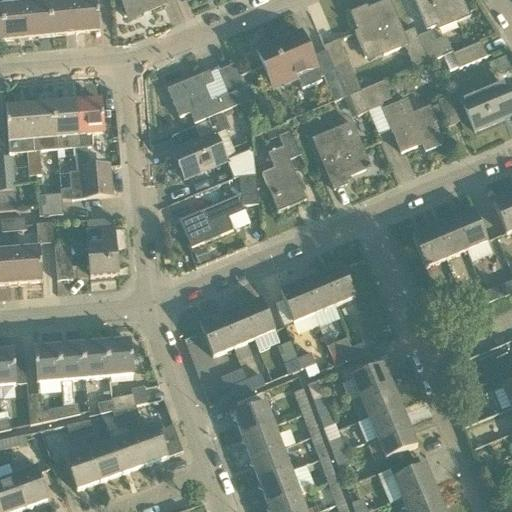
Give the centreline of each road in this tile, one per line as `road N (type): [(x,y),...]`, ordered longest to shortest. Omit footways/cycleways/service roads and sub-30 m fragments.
road 1 (residential): [(150,307),(128,62)]
road 2 (residential): [(150,307),(361,222)]
road 3 (residential): [(209,476),(150,307)]
road 4 (residential): [(482,511),(418,356)]
road 5 (residential): [(361,222),(511,156)]
road 6 (residential): [(128,62),(267,0)]
road 7 (residential): [(0,321),(150,307)]
road 8 (residential): [(418,356),(361,222)]
road 9 (residential): [(0,73),(128,62)]
